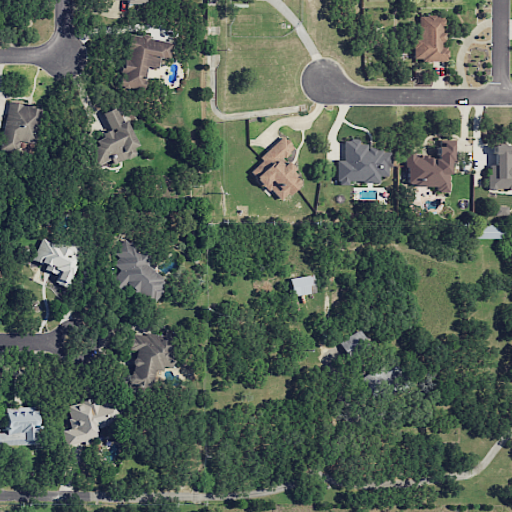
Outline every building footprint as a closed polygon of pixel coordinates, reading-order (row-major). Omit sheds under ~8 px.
[(446,60),(446,46),(443,46),(442,15),(418,16),(418,39),(411,39),(411,61),(446,60)] [(119,86),(141,90),(145,67),(156,69),(158,58),(169,60),(172,41),(127,34),(119,86)] [(0,141),(0,149),(15,152),(17,141),(34,144),(41,108),(8,102),(0,141)] [(101,112),(108,129),(100,132),(102,137),(89,142),(98,164),(111,159),(113,163),(135,155),(132,147),(135,146),(125,120),(121,121),(116,106),(101,112)] [(293,148),(282,137),(247,170),(278,203),(301,181),(281,159),(293,148)] [(335,184),(347,185),(347,182),(378,182),(378,176),(388,176),(388,148),(358,148),(358,139),(342,139),(342,160),(335,160),(335,184)] [(403,185),(434,186),(434,192),(447,192),(448,161),(452,161),(452,144),(435,144),(435,157),(413,156),(414,151),(405,151),(403,185)] [(511,188),(511,156),(508,157),(508,144),(492,144),(493,165),(487,165),(487,189),(511,188)] [(503,239),(503,225),(468,224),(468,238),(503,239)] [(151,305),(168,284),(146,266),(152,259),(125,237),(112,253),(118,257),(112,264),(119,269),(109,282),(120,291),(125,284),(151,305)] [(31,260),(46,266),(44,270),(57,276),(54,283),(65,288),(79,255),(40,239),(31,260)] [(289,277),(290,295),(313,293),(312,276),(289,277)] [(369,346),(359,329),(338,341),(348,358),(369,346)] [(128,388),(149,391),(152,367),(167,369),(171,338),(130,333),(128,350),(133,351),(128,388)] [(65,405),(68,416),(67,420),(69,429),(64,430),(63,438),(65,446),(79,442),(87,443),(94,441),(95,435),(93,426),(114,421),(116,408),(114,402),(105,401),(96,403),(87,402),(86,400),(65,405)] [(0,432),(0,445),(36,444),(35,408),(4,408),(4,432),(0,432)]
